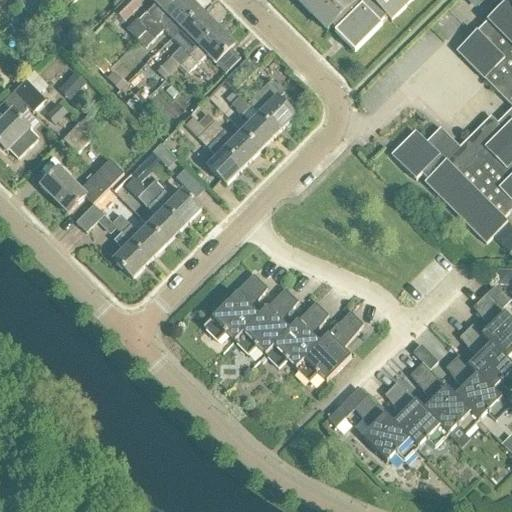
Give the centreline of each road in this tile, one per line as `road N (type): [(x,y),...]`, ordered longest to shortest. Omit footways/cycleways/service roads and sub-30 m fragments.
road 1 (residential): [(248,222),(331,140),(339,115),(328,89),(239,0)]
road 2 (unclassified): [(337,511),(242,454),(128,338)]
road 3 (residential): [(248,222),(280,253),(370,293),(409,328)]
road 4 (unclassified): [(0,211),(128,338)]
road 5 (residential): [(128,338),(248,222)]
